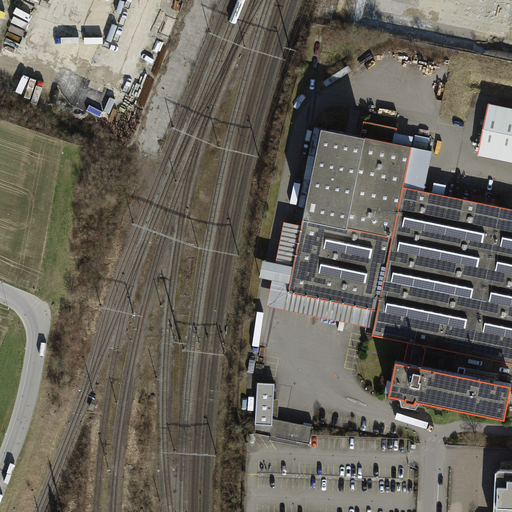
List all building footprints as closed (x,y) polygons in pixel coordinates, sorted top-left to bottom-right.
[(0,0),(0,15),(7,17),(11,3),(0,0)] [(511,107),(487,103),(476,155),(511,162),(511,107)] [(361,144),(320,136),(287,291),(377,311),(371,334),(511,364),(511,210),(426,194),(433,154),(398,147),(401,131),(365,124),(361,144)] [(396,362),(389,396),(505,419),(511,386),(396,362)] [(258,386),(255,436),(310,446),(312,438),(314,427),(274,420),(275,386),(258,386)] [(498,474),(496,511),(511,511),(511,470),(503,470),(498,474)]
